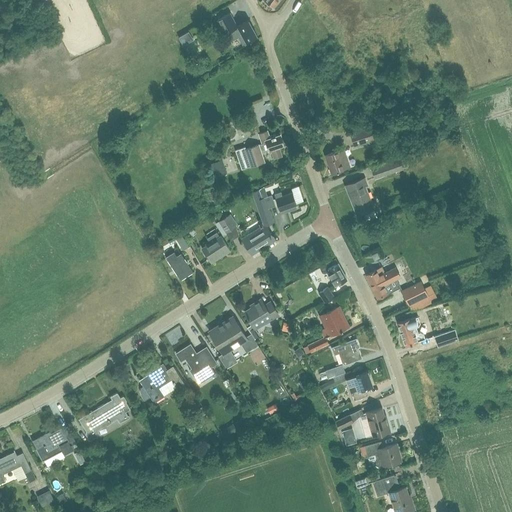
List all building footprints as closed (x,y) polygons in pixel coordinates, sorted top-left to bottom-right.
[(238,36),(242,45),(257,36),(248,20),(238,26),(230,12),(217,19),(229,41),(238,36)] [(183,45),(193,39),(189,31),(179,37),(183,45)] [(198,46),(189,46),(189,58),(197,58),(198,46)] [(354,145),(372,140),(373,140),(376,139),(373,127),(369,129),(369,128),(351,133),(354,145)] [(242,169),(253,165),(264,161),(261,153),(271,149),(274,158),(282,155),(279,147),(284,145),(280,135),(270,138),(268,131),(259,134),(262,143),(246,149),(245,147),(236,150),(242,169)] [(421,148),(417,135),(410,137),(415,150),(421,148)] [(436,145),(424,149),(426,155),(438,151),(436,145)] [(332,174),(341,170),(350,167),(344,148),(325,155),(332,174)] [(372,170),(375,179),(383,176),(384,178),(387,177),(387,175),(408,167),(405,158),(401,160),(400,159),(396,160),(396,161),(372,170)] [(222,160),(210,164),(214,178),(227,174),(222,160)] [(367,185),(364,178),(348,185),(350,190),(348,191),(357,215),(362,213),(365,222),(376,217),(364,186),(367,185)] [(262,187),(269,208),(275,205),(272,195),(268,196),(265,186),(262,187)] [(281,191),(274,194),(280,211),(290,207),(291,210),(297,208),(296,205),(296,203),(303,201),(298,186),(291,188),(292,192),(282,196),(281,191)] [(274,222),(269,208),(262,187),(252,193),(264,224),(242,238),(252,253),(274,240),(265,225),(274,222)] [(280,228),(287,225),(283,214),(275,217),(280,228)] [(217,222),(225,234),(236,226),(228,215),(217,222)] [(181,234),(176,238),(183,250),(189,246),(181,234)] [(229,249),(221,236),(202,248),(211,262),(218,258),(217,256),(229,249)] [(360,239),(359,248),(368,248),(368,239),(360,239)] [(159,255),(165,251),(162,246),(156,250),(159,255)] [(193,272),(188,263),(181,253),(178,255),(176,256),(174,252),(166,257),(181,280),(193,272)] [(338,263),(328,268),(330,272),(328,273),(335,286),(347,279),(338,263)] [(366,274),(377,298),(401,287),(397,279),(401,277),(396,267),(385,272),(382,266),(366,274)] [(421,281),(401,290),(409,305),(429,296),(421,281)] [(326,303),(334,298),(328,288),(320,293),(326,303)] [(256,305),(245,312),(253,326),(264,319),(266,322),(278,315),(270,302),(265,305),(261,299),(254,303),(256,305)] [(324,338),(326,337),(348,326),(339,306),(320,315),(326,327),(320,330),(324,337),(324,338)] [(210,331),(209,331),(215,340),(224,353),(233,347),(240,343),(241,342),(247,352),(258,345),(256,342),(251,334),(246,337),(233,316),(222,323),(210,331)] [(410,318),(407,319),(398,322),(405,345),(425,339),(424,334),(420,332),(418,332),(416,327),(418,326),(420,322),(418,316),(410,318)] [(438,347),(459,340),(455,329),(434,336),(438,347)] [(328,343),(326,337),(324,338),(324,337),(308,345),(303,347),(306,353),(328,343)] [(356,338),(347,342),(332,348),(334,354),(339,353),(342,362),(345,364),(349,363),(362,357),(357,346),(359,346),(356,338)] [(215,373),(210,366),(217,362),(206,346),(196,353),(190,344),(176,353),(181,361),(185,358),(192,368),(190,369),(199,383),(215,373)] [(304,353),(300,347),(294,351),(298,357),(304,353)] [(177,386),(183,382),(173,366),(167,370),(163,363),(152,371),(152,372),(140,380),(145,388),(144,389),(141,387),(141,389),(140,391),(141,392),(142,394),(141,394),(145,400),(151,396),(154,401),(164,395),(159,387),(172,379),(177,386)] [(342,364),(330,368),(331,369),(320,373),(322,379),(333,375),(333,376),(345,372),(342,364)] [(367,372),(358,375),(347,379),(355,400),(369,395),(366,388),(372,385),(367,372)] [(322,391),(337,384),(334,378),(319,386),(322,391)] [(79,419),(83,427),(87,428),(85,433),(89,441),(100,434),(98,430),(117,419),(120,423),(130,417),(129,416),(129,417),(125,411),(129,408),(130,409),(130,408),(123,396),(124,396),(123,396),(120,398),(117,393),(117,392),(110,396),(112,399),(79,419)] [(231,397),(222,403),(226,409),(235,403),(231,397)] [(276,404),(267,408),(270,413),(278,409),(276,404)] [(206,411),(205,410),(203,406),(193,412),(196,417),(205,412),(206,411)] [(390,431),(388,422),(387,417),(386,414),(384,415),(382,407),(372,410),(366,412),(372,436),(390,431)] [(341,410),(333,414),(336,420),(344,416),(341,410)] [(349,414),(336,421),(339,428),(353,422),(349,414)] [(33,440),(43,459),(43,460),(63,450),(65,453),(74,449),(72,445),(76,443),(68,426),(62,429),(61,428),(47,435),(46,433),(33,440)] [(352,428),(343,431),(346,444),(356,442),(352,428)] [(381,441),(371,443),(364,445),(367,456),(375,454),(376,458),(374,461),(375,464),(379,466),(382,465),(382,466),(392,463),(402,460),(397,443),(383,447),(381,441)] [(31,468),(23,452),(17,455),(14,449),(0,456),(0,481),(5,479),(2,474),(21,465),(24,471),(31,468)] [(351,470),(358,468),(357,462),(350,464),(351,470)] [(31,468),(24,471),(29,482),(36,479),(31,468)] [(367,483),(372,481),(377,496),(389,492),(394,507),(397,506),(398,511),(406,511),(415,509),(412,500),(410,501),(405,486),(399,488),(394,474),(381,478),(379,473),(354,480),(357,488),(367,485),(367,483)] [(39,493),(45,502),(57,495),(51,485),(39,493)] [(67,500),(63,493),(56,496),(61,504),(67,500)]
